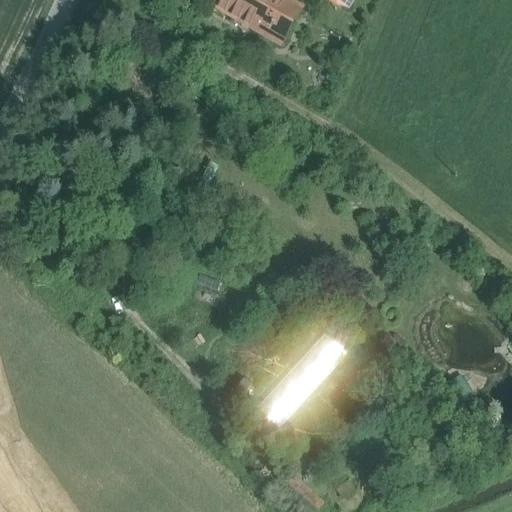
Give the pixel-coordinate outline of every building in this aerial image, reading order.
[(218,0),(214,8),(242,24),(255,0),(218,0)] [(283,0),(255,0),(242,24),(281,46),(301,10),(283,0)] [(351,0),(324,0),(319,10),(339,21),(351,0)] [(325,336),(257,411),(279,431),(347,357),(325,336)] [(315,465),(297,449),(289,458),(307,474),(315,465)] [(269,463),(256,478),(270,491),(284,476),(269,463)] [(317,511),(323,506),(287,473),(284,476),(270,491),(293,511),(317,511)] [(349,484),(337,491),(342,499),(354,492),(349,484)]
